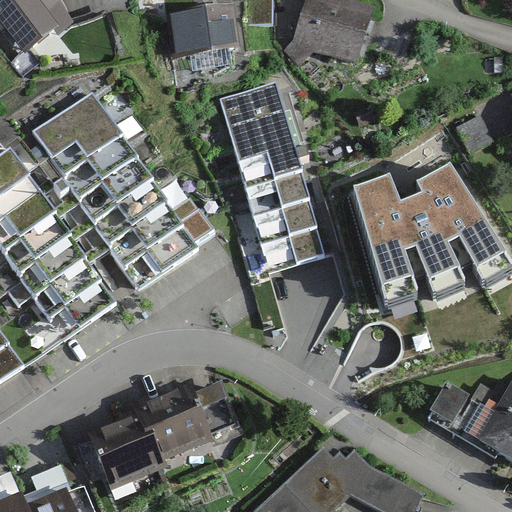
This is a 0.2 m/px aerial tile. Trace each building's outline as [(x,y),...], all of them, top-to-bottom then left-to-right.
[(0,0),(0,32),(9,25),(33,53),(68,23),(47,0),(0,0)] [(366,18),(305,3),(292,53),(354,68),(366,18)] [(228,15),(167,23),(172,61),(233,53),(228,15)] [(493,78),(506,78),(506,59),(493,59),(493,78)] [(278,88),(221,105),(273,278),(330,261),(278,88)] [(101,95),(42,135),(147,291),(205,251),(101,95)] [(11,156),(0,163),(0,268),(57,352),(116,313),(11,156)] [(398,168),(342,196),(355,223),(371,215),(402,278),(454,252),(465,272),(498,256),(451,161),(406,183),(398,168)] [(0,337),(0,390),(25,374),(0,337)] [(449,393),(433,421),(511,466),(511,393),(496,421),(449,393)] [(147,428),(159,457),(205,438),(187,394),(141,412),(147,428)] [(159,457),(147,428),(97,448),(113,488),(163,468),(159,457)] [(336,463),(327,454),(265,511),(338,511),(350,502),(372,511),(416,511),(423,499),(377,476),(352,449),(336,463)] [(72,511),(66,495),(26,511),(25,511),(72,511)] [(21,499),(0,507),(0,511),(25,511),(26,511),(21,499)]
